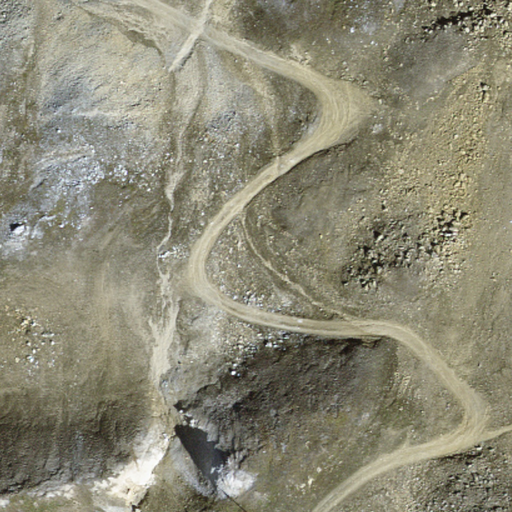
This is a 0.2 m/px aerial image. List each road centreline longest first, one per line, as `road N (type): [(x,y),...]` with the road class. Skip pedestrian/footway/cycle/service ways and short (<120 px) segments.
road 1 (track): [(146,0),(311,80),(336,103),(324,135),(244,194),(210,233),(198,254),(202,286),(262,318),(405,335),(471,402),(472,427),(458,441)]
road 2 (track): [(458,441),(389,460),(319,511)]
